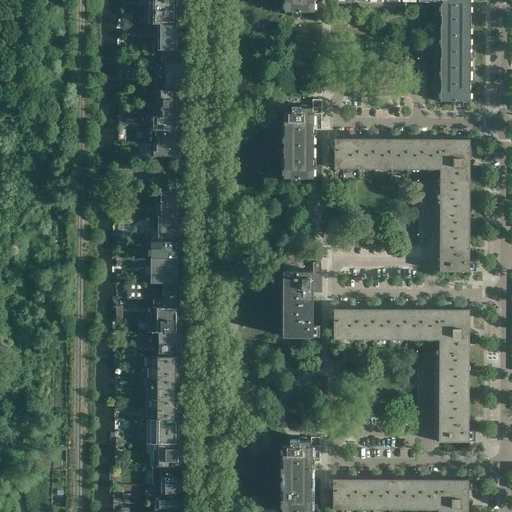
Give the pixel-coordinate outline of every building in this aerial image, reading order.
[(181,10),(181,0),(155,0),(156,6),(149,6),(149,10),(181,10)] [(315,12),(314,0),(284,0),(285,12),(315,12)] [(470,102),(470,0),(380,0),(442,0),(442,4),(441,4),(440,101),(470,102)] [(181,24),(181,10),(149,10),(149,15),(156,15),(156,24),(181,24)] [(181,37),(181,24),(156,24),(156,33),(153,33),(153,37),(181,37)] [(181,51),(181,38),(153,38),(153,41),(151,41),(151,51),(164,51),(181,51)] [(181,63),(181,51),(164,51),(164,63),(181,63)] [(181,72),(181,67),(180,67),(180,65),(158,65),(158,78),(180,78),(180,73),(181,72)] [(182,88),(182,84),(180,83),(180,78),(158,78),(158,91),(180,91),(180,89),(182,88)] [(180,91),(158,91),(154,91),(154,96),(157,96),(157,104),(182,104),(182,91),(180,91)] [(314,178),(314,139),(314,130),(322,130),(322,100),(312,99),(312,108),(301,108),(301,107),(292,107),(291,111),(288,111),(288,113),(284,113),(284,178),(314,178)] [(182,117),(182,104),(157,104),(157,113),(154,113),(154,118),(182,117)] [(182,131),(182,117),(154,118),(154,122),(157,122),(157,131),(181,131),(182,131)] [(181,144),(181,131),(157,131),(154,131),(154,144),(181,144)] [(469,272),(469,250),(470,167),(473,161),(470,159),(470,140),(439,140),(439,142),(336,141),(336,139),(335,139),(334,169),(336,169),(336,166),(439,167),(439,169),(440,169),(439,272),(469,272)] [(181,158),(181,144),(154,144),(154,157),(181,158)] [(182,197),(182,192),(181,191),(181,190),(161,190),(161,203),(181,203),(181,199),(182,197)] [(182,213),(182,208),(181,207),(181,203),(161,203),(162,216),(181,216),(181,215),(182,213)] [(182,232),(182,225),(182,224),(182,216),(181,216),(162,216),(158,216),(158,233),(151,233),(151,241),(157,241),(182,241),(182,232)] [(182,250),(182,241),(157,241),(157,248),(158,250),(182,250)] [(182,250),(158,250),(158,251),(154,251),(154,258),(165,258),(182,258),(182,250)] [(182,267),(182,258),(165,258),(165,262),(160,262),(160,266),(182,267)] [(313,337),(313,294),(313,289),(321,289),(321,263),(313,263),(313,271),(283,271),(283,336),(313,337)] [(182,275),(182,267),(160,266),(160,271),(165,271),(165,275),(182,275)] [(182,283),(182,275),(165,275),(165,279),(160,279),(159,283),(163,283),(182,283)] [(143,299),(143,283),(122,283),(122,299),(143,299)] [(182,290),(182,283),(163,283),(163,295),(180,295),(180,291),(182,290)] [(182,307),(182,301),(180,300),(180,295),(163,295),(163,307),(165,307),(182,307)] [(182,322),(182,307),(165,307),(163,307),(152,307),(152,333),(160,333),(182,333),(182,322)] [(469,442),(469,420),(469,337),(473,331),(469,330),(469,310),(438,310),(438,312),(335,312),(335,309),(334,309),(334,339),(335,339),(335,337),(438,337),(438,340),(439,340),(439,442),(469,442)] [(182,344),(182,337),(182,333),(160,333),(160,338),(162,338),(162,344),(182,344)] [(182,356),(182,345),(182,344),(162,344),(162,351),(160,351),(160,356),(182,356)] [(182,378),(182,366),(182,356),(160,356),(152,356),(152,377),(182,378)] [(182,399),(182,387),(182,378),(152,377),(152,399),(182,399)] [(182,420),(182,407),(182,399),(152,399),(152,420),(182,420)] [(182,431),(182,430),(182,420),(152,420),(152,444),(170,444),(181,444),(182,434),(179,434),(179,431),(182,431)] [(312,510),(313,462),(320,462),(320,437),(311,437),(311,440),(300,440),(300,439),(290,439),(290,443),(286,443),(286,445),(283,445),(282,510),(312,510)] [(182,466),(182,458),(181,444),(170,444),(170,448),(166,448),(166,467),(160,467),(160,472),(181,472),(181,466),(182,466)] [(181,472),(160,472),(157,472),(157,475),(160,475),(160,485),(182,485),(182,472),(181,472)] [(468,511),(468,507),(472,502),(468,500),(468,480),(438,480),(438,482),(334,482),(334,479),(333,479),(333,509),(334,509),(334,507),(437,507),(437,510),(438,510),(438,511),(468,511)] [(182,498),(182,485),(160,485),(160,495),(157,495),(157,491),(146,491),(146,498),(182,498)] [(181,506),(181,502),(179,501),(179,500),(160,500),(160,511),(179,511),(179,508),(181,506)]
